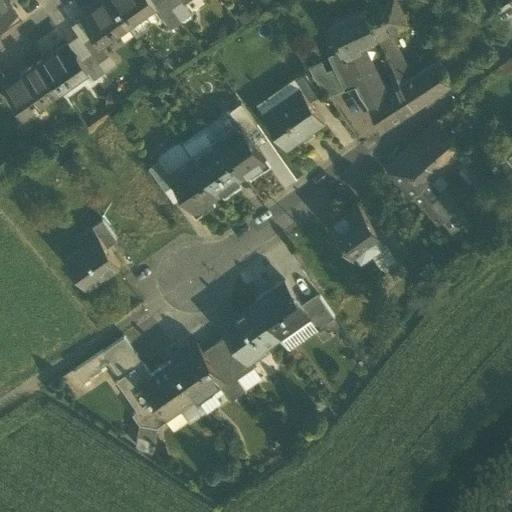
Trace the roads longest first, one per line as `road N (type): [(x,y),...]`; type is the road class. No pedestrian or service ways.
road 1 (residential): [(511,43),(369,161),(183,285)]
road 2 (track): [(0,405),(183,285)]
